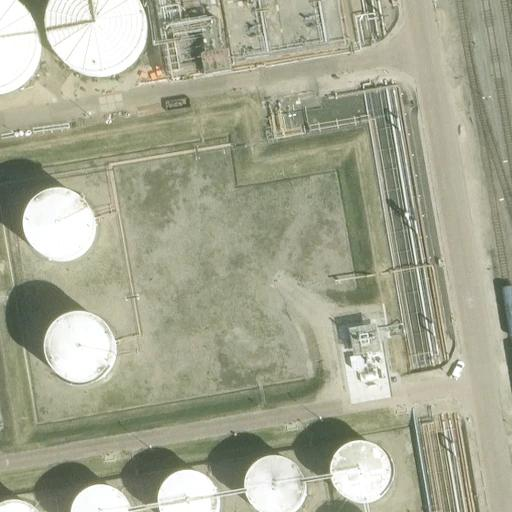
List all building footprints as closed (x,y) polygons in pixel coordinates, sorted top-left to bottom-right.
[(63,0),(52,15),(48,42),(58,67),(79,84),(110,87),(134,75),(149,53),(150,24),(138,1),(136,0),(63,0)] [(156,0),(170,79),(206,72),(207,77),(208,79),(233,75),(233,73),(232,67),(347,48),(338,0),(156,0)] [(0,103),(23,91),(38,69),(40,40),(28,17),(8,4),(0,2),(0,103)] [(40,224),(43,247),(56,262),(73,267),(91,264),(108,248),(112,228),(107,211),(92,198),(72,194),(51,203),(40,224)] [(60,346),(63,369),(77,384),(94,390),(112,386),(129,370),(133,350),(127,333),(112,320),(92,316),(72,325),(60,346)] [(338,453),(333,477),(351,499),(377,500),(396,480),(394,455),(377,440),(354,440),(338,453)] [(250,467),(246,491),(261,511),(291,511),(308,494),(306,470),(289,455),(266,454),(250,467)] [(162,484),(158,507),(161,511),(218,511),(220,510),(218,486),(202,471),(178,471),(162,484)] [(71,504),(69,511),(127,511),(127,507),(110,492),(87,492),(71,504)] [(0,501),(0,511),(44,511),(29,498),(5,498),(0,501)]
